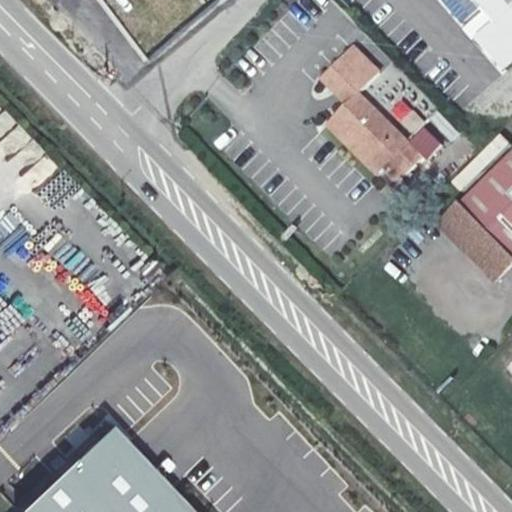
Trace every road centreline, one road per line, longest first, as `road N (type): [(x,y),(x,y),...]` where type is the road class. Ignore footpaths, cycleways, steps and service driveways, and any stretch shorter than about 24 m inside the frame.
road 1 (primary): [(486,511),(112,132)]
road 2 (unclassified): [(255,0),(112,132)]
road 3 (primary): [(112,132),(0,15)]
